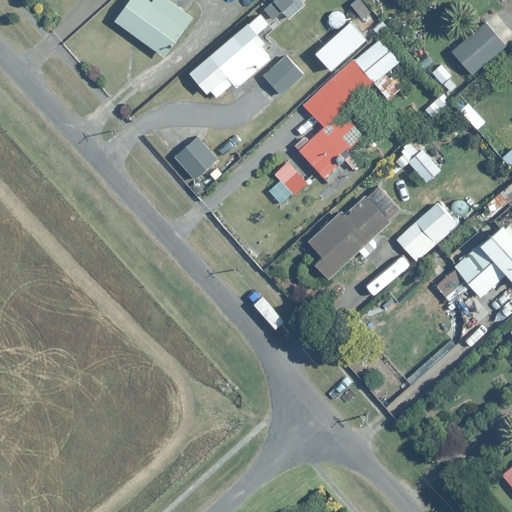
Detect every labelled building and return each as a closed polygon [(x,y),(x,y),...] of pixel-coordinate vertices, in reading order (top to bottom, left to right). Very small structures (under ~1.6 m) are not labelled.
[(124,0),(113,17),(162,52),(190,14),(171,0),(124,0)] [(272,0),(262,9),(276,25),(287,16),(288,18),(306,3),(303,0),(272,0)] [(186,71),(204,93),(209,89),(215,96),(231,82),(236,88),(274,56),(254,33),(268,22),(259,10),(186,71)] [(511,30),(495,12),(452,51),(472,73),(511,37),(511,30)] [(341,108),(370,82),(373,79),(389,98),(404,85),(389,69),(400,60),(378,35),(353,58),(351,56),(302,101),(322,124),(314,131),(313,130),(295,146),(322,177),(367,136),(341,108)] [(285,54),(264,73),(282,94),(303,76),(285,54)] [(477,129),(486,120),(468,100),(459,109),(477,129)] [(200,131),(171,158),(192,180),(221,154),(200,131)] [(441,166),(420,146),(405,161),(426,182),(441,166)] [(268,188),(279,201),(290,192),(292,194),(306,181),(287,159),(273,171),(280,178),(268,188)] [(372,180),(309,239),(322,253),(313,261),(330,278),(401,210),(372,180)] [(443,198),(396,238),(416,262),(463,221),(443,198)] [(453,263),(482,295),(506,274),(511,280),(511,226),(505,219),(453,263)] [(127,273),(115,283),(135,307),(147,296),(127,273)] [(511,460),(499,472),(511,486),(511,460)]
